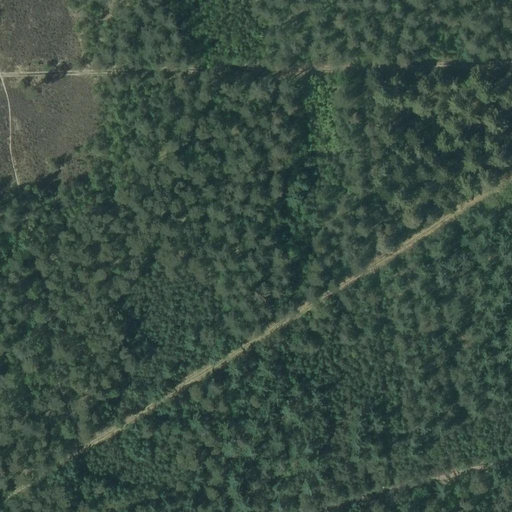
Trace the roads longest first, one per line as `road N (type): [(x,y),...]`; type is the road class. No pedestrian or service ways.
road 1 (track): [(498,65),(0,73)]
road 2 (track): [(0,82),(85,511)]
road 3 (unknown): [(392,489),(377,263)]
road 4 (track): [(305,511),(511,460)]
